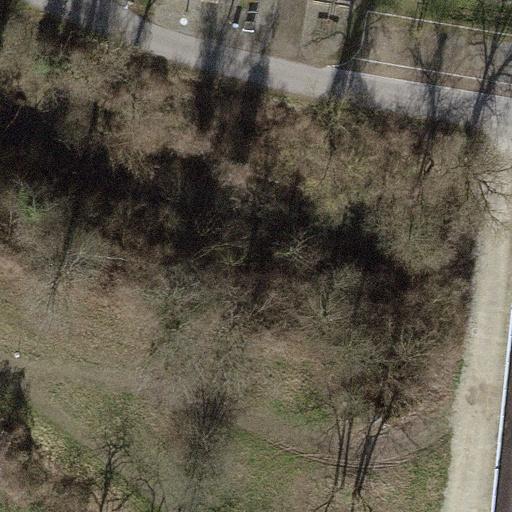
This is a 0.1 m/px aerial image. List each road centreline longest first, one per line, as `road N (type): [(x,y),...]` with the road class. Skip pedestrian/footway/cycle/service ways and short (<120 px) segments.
road 1 (unclassified): [(511,118),(267,70),(50,0)]
road 2 (track): [(0,371),(171,511)]
